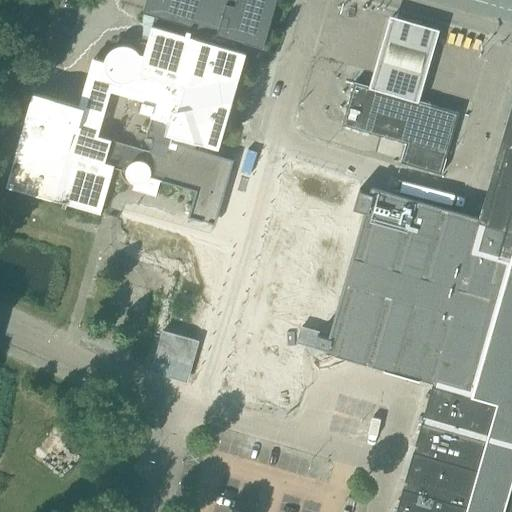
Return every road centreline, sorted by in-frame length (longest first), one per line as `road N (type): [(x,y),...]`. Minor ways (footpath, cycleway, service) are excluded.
road 1 (residential): [(317,0),(277,139),(465,191),(511,33)]
road 2 (residential): [(376,511),(389,468),(181,405)]
road 3 (residential): [(181,405),(0,333)]
